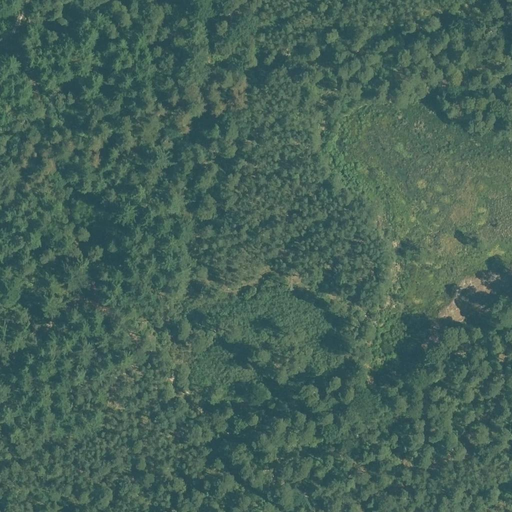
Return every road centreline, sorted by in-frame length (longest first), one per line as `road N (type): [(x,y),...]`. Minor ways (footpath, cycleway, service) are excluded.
road 1 (track): [(88,280),(203,408),(319,511)]
road 2 (track): [(21,53),(88,280)]
